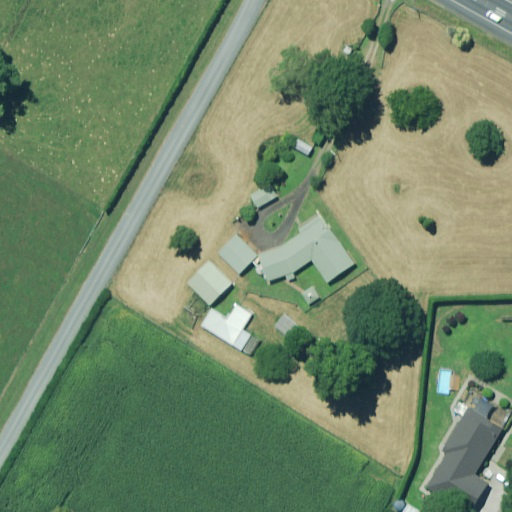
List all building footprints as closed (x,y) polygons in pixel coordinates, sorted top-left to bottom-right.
[(318,148),(305,140),(299,149),(312,156),(318,148)] [(267,195),(261,184),(251,189),(262,208),(277,199),(273,192),(267,195)] [(297,272),(300,271),(316,260),(332,283),(359,264),(326,216),(302,232),(304,235),(300,237),(284,248),(263,256),(273,282),(289,275),(292,282),(299,279),(297,272)] [(262,257),(241,235),(222,253),(243,274),(262,257)] [(236,284),(213,262),(192,283),(215,306),(236,284)] [(256,314),(242,305),(233,320),(216,309),(205,327),(252,355),(262,340),(246,330),(256,314)] [(303,328),(289,316),(279,327),(293,339),(303,328)] [(469,387),(458,380),(448,395),(459,402),(469,387)] [(507,428),(474,408),(448,452),(467,463),(463,469),(478,478),(507,428)]
